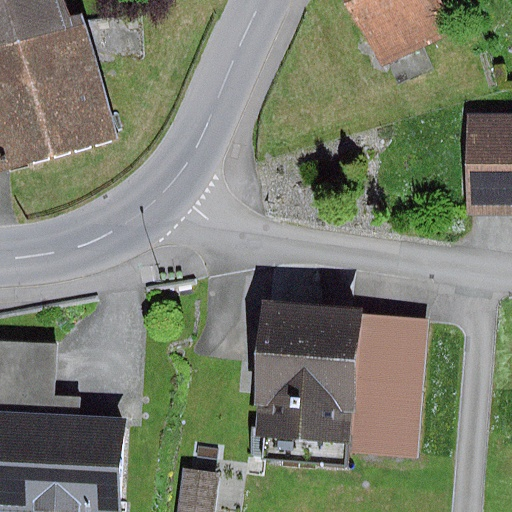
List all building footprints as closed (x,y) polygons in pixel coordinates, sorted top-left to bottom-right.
[(73,0),(0,0),(0,146),(9,176),(129,140),(95,13),(80,16),(73,0)] [(447,0),(357,0),(387,68),(463,35),(447,0)] [(511,215),(511,115),(473,115),(473,216),(511,215)] [(434,329),(275,315),(265,436),(423,450),(434,329)] [(61,363),(3,361),(0,507),(0,511),(127,511),(129,431),(85,430),(85,409),(60,408),(61,363)] [(218,511),(223,474),(190,470),(184,511),(218,511)]
